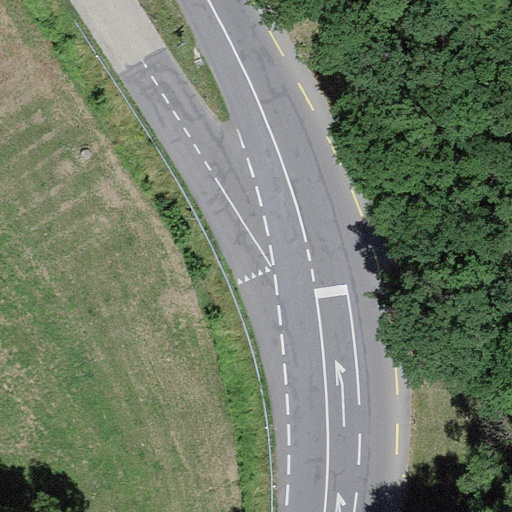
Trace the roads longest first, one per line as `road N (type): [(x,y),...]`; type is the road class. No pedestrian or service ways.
road 1 (tertiary): [(340,385),(104,0)]
road 2 (tertiary): [(340,385),(310,214),(212,0)]
road 3 (tertiary): [(337,511),(340,385)]
